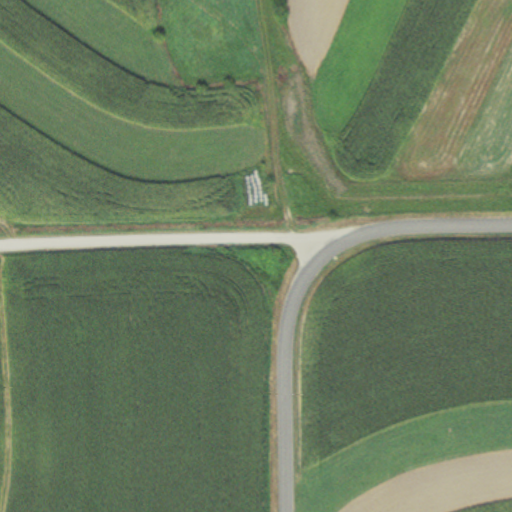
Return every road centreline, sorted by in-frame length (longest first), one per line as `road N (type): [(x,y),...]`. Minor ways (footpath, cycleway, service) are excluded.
road 1 (residential): [(325,249),(270,234),(0,247)]
road 2 (residential): [(284,511),(289,302),(325,249)]
road 3 (residential): [(325,249),(389,230),(511,226)]
